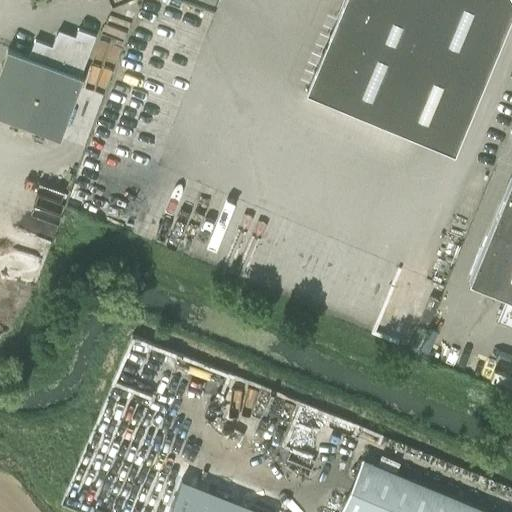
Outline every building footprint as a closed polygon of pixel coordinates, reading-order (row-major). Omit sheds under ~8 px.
[(511,0),(342,0),(305,89),(454,151),(510,17),(511,11),(511,0)] [(0,115),(60,138),(83,77),(80,75),(95,35),(78,28),(74,40),(57,33),(52,46),(35,39),(28,56),(7,49),(0,68),(0,115)] [(511,175),(469,282),(505,297),(497,318),(511,324),(511,175)] [(327,427),(317,422),(301,415),(280,468),(308,479),(329,428),(327,427)] [(338,511),(495,511),(362,457),(338,511)] [(269,511),(271,507),(249,499),(243,511),(269,511)]
